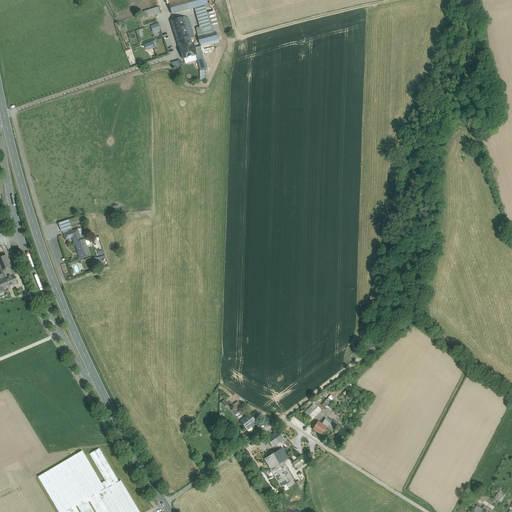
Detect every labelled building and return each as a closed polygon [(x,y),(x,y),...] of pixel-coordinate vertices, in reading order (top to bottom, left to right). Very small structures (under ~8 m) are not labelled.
[(214,12),(207,14),(205,7),(208,6),(206,0),(183,0),(172,3),(169,4),(171,15),(196,8),(201,27),(196,28),(198,37),(197,38),(199,45),(221,39),(214,12)] [(156,10),(144,13),(145,17),(161,12),(159,7),(155,8),(156,10)] [(183,18),(171,22),(178,42),(189,39),(194,37),(188,18),(183,18)] [(157,23),(150,26),(152,32),(160,29),(157,23)] [(189,39),(178,42),(179,48),(191,45),(189,39)] [(146,51),(157,46),(155,40),(143,44),(146,51)] [(179,48),(183,60),(188,58),(189,63),(193,62),(194,62),(194,61),(197,60),(195,56),(197,56),(193,44),(191,45),(179,48)] [(197,56),(195,56),(197,60),(198,60),(199,65),(204,64),(201,54),(197,56)] [(67,221),(58,224),(61,231),(70,228),(67,221)] [(79,235),(77,230),(64,234),(65,239),(73,237),(76,248),(83,246),(81,242),(79,235)] [(83,246),(76,248),(80,259),(89,256),(86,245),(83,246)] [(6,256),(0,258),(0,291),(17,284),(16,280),(16,278),(15,279),(13,275),(14,275),(6,256)] [(78,257),(67,261),(68,266),(80,261),(78,257)] [(330,394),(322,403),(325,407),(334,398),(330,394)] [(314,403),(306,412),(313,419),(321,410),(314,403)] [(332,410),(335,414),(341,409),(337,405),(332,410)] [(313,419),(306,412),(303,415),(310,422),(313,419)] [(257,423),(250,414),(240,422),(247,431),(247,430),(251,427),(257,423)] [(330,423),(325,419),(322,425),(327,428),(330,423)] [(322,425),(318,422),(313,429),(322,436),(327,428),(322,425)] [(278,431),(271,436),(277,444),(284,440),(278,431)] [(271,436),(267,439),(273,447),(277,444),(271,436)] [(93,511),(88,502),(89,501),(95,511),(139,511),(121,481),(119,482),(99,448),(89,454),(105,481),(101,483),(82,451),(38,477),(58,511),(78,511),(76,506),(77,506),(80,511),(93,511)] [(282,449),(265,460),(270,469),(280,487),(285,484),(286,484),(293,480),(283,463),(285,462),(284,461),(288,458),(282,449)] [(305,454),(293,463),(297,468),(298,469),(303,466),(302,464),(308,459),(305,454)]
